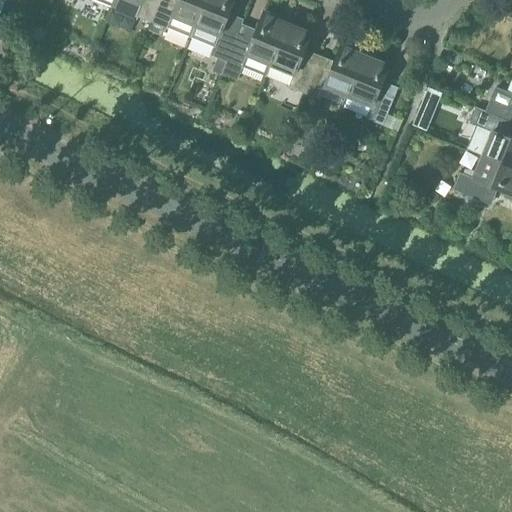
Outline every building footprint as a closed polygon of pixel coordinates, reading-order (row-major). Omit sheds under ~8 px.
[(116,0),(113,7),(152,22),(161,0),(116,0)] [(151,25),(149,32),(160,37),(161,37),(164,27),(165,27),(169,29),(193,38),(197,26),(207,0),(179,0),(177,4),(167,0),(161,0),(152,22),(152,24),(151,25)] [(207,0),(197,26),(193,38),(215,48),(215,50),(212,56),(218,58),(212,73),(221,77),(227,62),(237,37),(236,37),(222,31),(235,0),(207,0)] [(237,37),(227,62),(242,69),(267,79),(272,66),(271,65),(288,24),(264,14),(252,43),(237,37)] [(288,24),(271,65),(272,66),(294,75),(289,88),(304,94),(314,69),(300,63),(312,34),(288,24)] [(314,69),(304,94),(321,101),(322,99),(344,108),(366,56),(341,46),(329,75),(314,69)] [(344,108),(344,109),(367,118),(366,119),(383,127),(399,133),(403,123),(387,116),(394,101),(378,95),(390,66),(366,56),(344,108)] [(454,56),(450,65),(458,68),(462,59),(454,56)] [(491,95),(485,111),(511,122),(511,118),(511,94),(495,87),(491,95)] [(473,107),(467,123),(479,127),(480,128),(470,151),(482,156),(482,155),(511,167),(511,139),(505,136),(511,122),(485,111),(473,107)] [(460,174),(454,190),(480,201),(486,185),(511,195),(511,167),(482,155),(482,156),(473,179),(460,174)]
